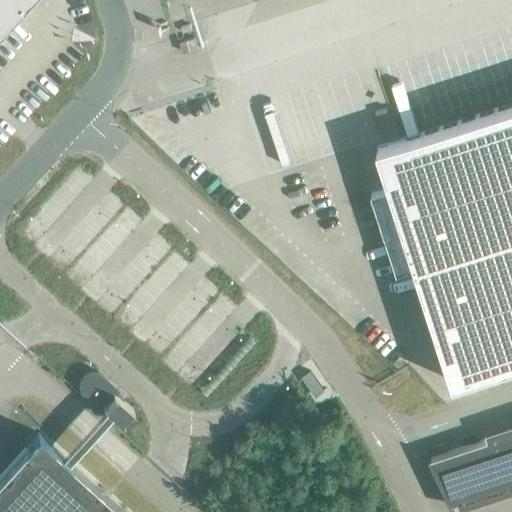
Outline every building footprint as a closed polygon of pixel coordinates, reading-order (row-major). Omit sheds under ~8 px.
[(0,0),(0,36),(32,0),(0,0)] [(183,52),(197,48),(194,37),(179,42),(183,52)] [(511,103),(378,147),(392,193),(373,199),(397,273),(416,266),(454,383),(511,364),(511,103)] [(385,107),(375,111),(382,134),(393,130),(385,107)] [(140,321),(178,280),(191,279),(198,285),(197,285),(185,298),(197,308),(200,304),(200,296),(215,296),(214,290),(200,277),(192,278),(191,261),(161,234),(161,226),(141,227),(135,221),(131,225),(46,229),(38,237),(140,330),(140,321)] [(122,422),(123,421),(121,419),(130,409),(132,411),(133,410),(113,392),(117,389),(101,375),(100,374),(98,373),(96,372),(94,372),(91,372),(89,372),(86,373),(85,374),(83,375),(82,377),(81,378),(80,380),(80,381),(80,383),(79,385),(80,386),(80,388),(81,390),(81,391),(82,393),(83,394),(99,408),(103,404),(122,422)] [(511,431),(431,458),(430,456),(429,457),(451,505),(453,504),(453,503),(511,483),(511,431)] [(0,511),(124,511),(37,433),(0,474),(0,511)]
